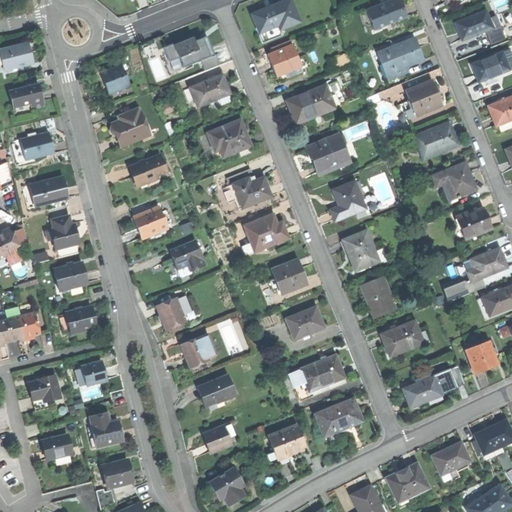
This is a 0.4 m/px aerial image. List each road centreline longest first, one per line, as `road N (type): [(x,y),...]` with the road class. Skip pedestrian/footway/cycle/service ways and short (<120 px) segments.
road 1 (residential): [(397,446),(217,0)]
road 2 (residential): [(128,318),(68,78),(69,52)]
road 3 (residential): [(511,205),(499,193),(421,0)]
road 4 (residential): [(128,318),(125,358),(155,479),(181,505)]
road 5 (residential): [(181,505),(146,348),(128,318)]
road 6 (residential): [(0,493),(10,508),(35,501),(4,367)]
road 7 (residential): [(271,511),(397,446)]
road 8 (residential): [(397,446),(511,393)]
road 9 (residential): [(210,0),(130,31),(96,34)]
